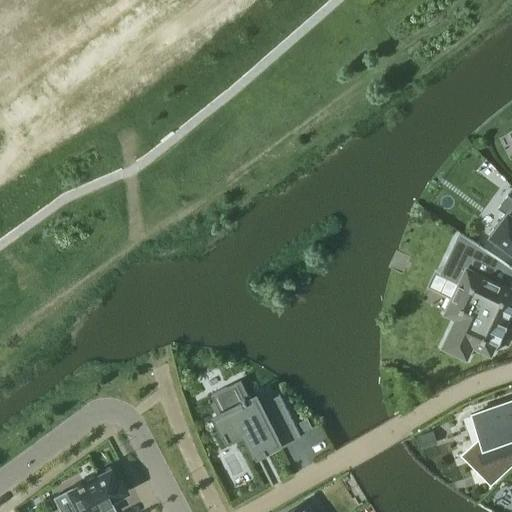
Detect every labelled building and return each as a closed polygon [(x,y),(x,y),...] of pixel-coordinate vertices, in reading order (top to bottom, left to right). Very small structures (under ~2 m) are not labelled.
[(505,212),(488,236),(499,244),(498,246),(511,256),(511,198),(507,195),(498,207),(505,212)] [(440,272),(439,273),(459,282),(454,293),(451,298),(445,312),(456,317),(442,346),(467,358),(474,343),(492,352),(499,338),(500,336),(501,336),(506,324),(507,322),(511,311),(511,285),(511,284),(511,267),(459,232),(440,272)] [(226,386),(211,394),(212,395),(215,394),(224,412),(221,413),(216,416),(216,417),(223,431),(222,432),(227,440),(230,438),(229,438),(236,435),(239,433),(244,431),(245,433),(246,433),(247,436),(251,445),(252,445),(255,452),(257,457),(259,456),(257,452),(264,448),(265,451),(280,443),(279,443),(298,433),(299,436),(301,435),(279,394),(278,394),(269,399),(265,391),(256,396),(247,400),(244,395),(243,396),(236,381),(227,386),(226,386)] [(511,399),(473,413),(483,441),(468,454),(492,481),(489,483),(490,484),(511,464),(511,399)] [(67,491),(73,503),(59,510),(60,511),(114,511),(109,500),(125,492),(119,480),(115,482),(109,469),(81,483),(80,481),(75,484),(76,486),(67,491)] [(312,511),(305,500),(287,511),(312,511)]
